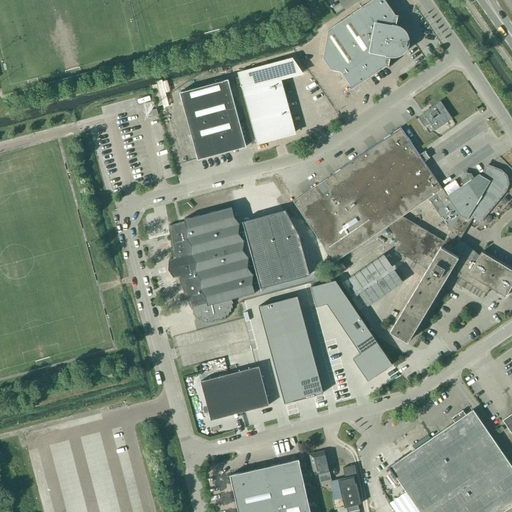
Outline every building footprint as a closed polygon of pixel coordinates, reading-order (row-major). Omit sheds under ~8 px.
[(391,60),(392,60),(394,59),(396,59),(397,58),(399,57),(400,57),(401,55),(402,54),(403,53),(404,52),(405,50),(405,48),(406,47),(406,45),(406,43),(406,42),(405,40),(405,39),(405,38),(404,37),(404,36),(403,35),(403,34),(401,32),(399,31),(398,30),(396,29),(395,29),(393,28),(395,18),(392,18),(379,0),(374,0),(325,33),(320,61),(328,73),(338,75),(349,91),(382,69),(386,69),(387,60),(390,60),(391,60)] [(258,143),(293,134),(278,80),(302,73),(292,59),(239,73),(258,143)] [(198,159),(246,146),(228,79),(180,92),(198,159)] [(435,133),(452,121),(440,103),(423,115),(423,116),(418,120),(425,129),(430,126),(435,133)] [(148,117),(158,115),(157,109),(147,112),(148,117)] [(388,226),(402,216),(428,199),(442,189),(401,128),(292,201),(334,262),(388,226)] [(402,216),(388,226),(394,234),(391,237),(399,242),(394,249),(419,264),(423,256),(432,261),(390,331),(408,342),(449,272),(486,294),(490,288),(505,297),(511,285),(511,270),(482,252),(476,261),(455,248),(473,218),(479,224),(506,192),(509,183),(507,175),(501,170),(486,164),(481,176),(479,174),(474,178),(471,174),(462,172),(461,181),(463,185),(447,196),(442,189),(428,199),(450,231),(443,241),(402,216)] [(244,240),(239,233),(239,232),(240,223),(234,216),(232,206),(184,218),(185,221),(168,226),(173,259),(169,260),(168,265),(171,274),(173,278),(178,277),(190,308),(194,306),(195,309),(193,309),(193,314),(195,314),(196,318),(197,317),(199,321),(201,320),(204,322),(205,321),(208,323),(209,321),(213,322),(213,320),(219,319),(220,320),(223,318),(224,318),(226,315),(228,316),(229,312),(231,312),(231,308),(233,308),(232,304),(233,303),(231,300),(255,293),(253,283),(254,274),(253,274),(248,267),(248,266),(249,258),(261,254),(262,244),(256,236),(244,240)] [(386,256),(351,280),(370,308),(405,284),(386,256)] [(341,273),(346,269),(342,262),(337,265),(341,273)] [(335,280),(311,286),(316,307),(327,304),(360,353),(353,358),(368,381),(392,364),(335,280)] [(323,393),(297,296),(258,306),(284,403),(323,393)] [(268,403),(258,364),(199,379),(210,418),(268,403)] [(501,511),(511,505),(511,466),(473,410),(389,467),(392,471),(375,483),(395,511),(501,511)] [(511,413),(503,420),(511,433),(511,413)] [(315,475),(329,471),(324,452),(311,455),(315,475)] [(238,511),(310,511),(299,459),(230,475),(238,511)] [(346,478),(337,480),(344,508),(340,509),(340,511),(359,511),(357,505),(361,504),(356,483),(358,483),(354,465),(343,468),(345,477),(346,478)]
